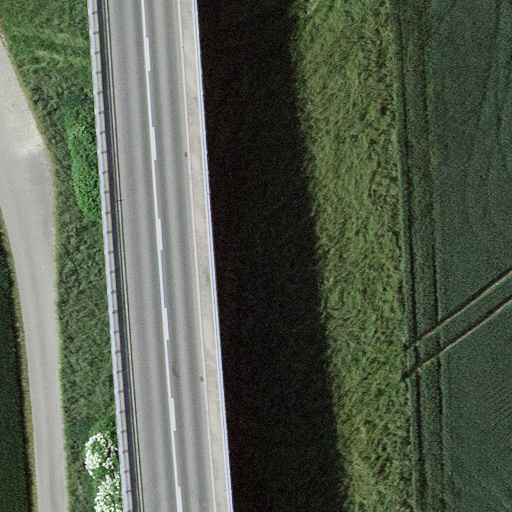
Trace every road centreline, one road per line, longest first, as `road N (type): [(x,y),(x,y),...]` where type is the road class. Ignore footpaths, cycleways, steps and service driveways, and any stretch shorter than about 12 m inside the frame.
road 1 (tertiary): [(178,511),(142,0)]
road 2 (track): [(52,511),(38,301),(0,127)]
